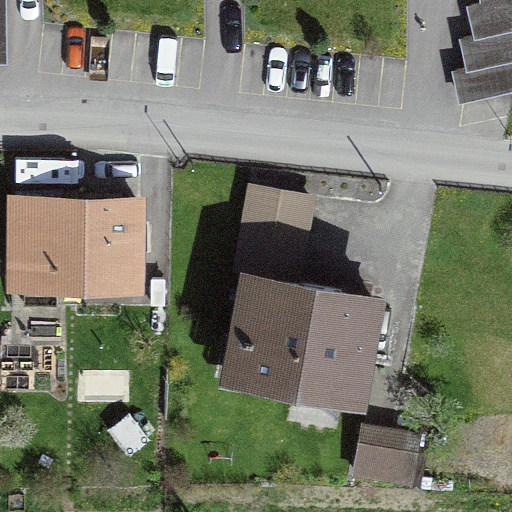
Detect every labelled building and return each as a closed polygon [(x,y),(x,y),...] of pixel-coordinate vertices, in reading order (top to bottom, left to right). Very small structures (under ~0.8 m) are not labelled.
[(477,33),(463,36),(469,65),(456,68),(462,100),(511,89),(511,0),(486,0),(470,3),(477,33)] [(251,185),(240,245),(299,255),(310,196),(251,185)] [(39,198),(39,221),(15,221),(12,280),(136,282),(137,199),(39,198)] [(251,272),(239,338),(253,341),(248,372),(354,392),(371,294),(251,272)] [(363,424),(355,471),(408,481),(417,433),(363,424)]
